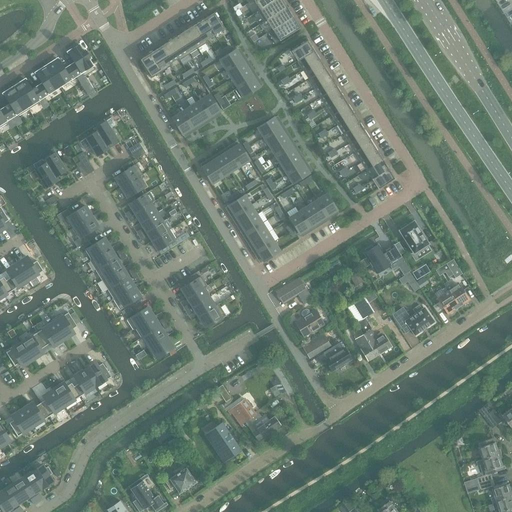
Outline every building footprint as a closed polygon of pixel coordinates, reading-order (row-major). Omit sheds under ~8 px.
[(253,0),(260,10),(257,11),(258,12),(276,0),(253,0)] [(281,0),(276,0),(258,12),(264,22),(285,8),(286,8),(281,0)] [(285,8),(264,22),(266,21),(272,31),(268,33),(292,19),(293,18),(286,8),(285,8)] [(214,13),(204,19),(215,35),(224,29),(214,13)] [(292,19),(268,33),(275,44),(299,29),(293,18),(292,19)] [(204,19),(195,25),(207,43),(206,41),(215,35),(204,19)] [(195,25),(186,31),(198,49),(207,43),(195,25)] [(186,31),(177,37),(189,55),(198,49),(186,31)] [(177,37),(168,43),(180,61),(189,55),(177,37)] [(291,52),(297,61),(313,51),(307,41),(291,52)] [(168,43),(159,48),(170,66),(171,66),(170,64),(178,59),(179,61),(180,61),(168,43)] [(79,45),(67,53),(74,63),(69,67),(76,77),(81,73),(83,77),(95,70),(92,66),(88,60),(90,59),(85,50),(83,51),(79,45)] [(159,48),(150,54),(161,72),(170,66),(159,48)] [(236,50),(220,60),(226,70),(242,60),(236,50)] [(313,51),(297,61),(303,70),(319,60),(313,51)] [(150,54),(140,60),(152,78),(161,72),(150,54)] [(57,59),(46,66),(60,87),(71,80),(76,77),(69,67),(64,70),(57,59)] [(242,60),(226,70),(232,79),(248,69),(242,60)] [(325,69),(319,60),(303,70),(309,80),(325,69)] [(46,66),(35,73),(42,84),(37,87),(43,97),(48,94),(60,87),(46,66)] [(248,69),(232,79),(237,88),(253,78),(248,69)] [(325,69),(309,80),(314,89),(331,79),(325,69)] [(253,78),(237,88),(243,98),(259,88),(253,78)] [(331,79),(314,89),(320,98),(336,88),(331,79)] [(25,80),(14,87),(27,108),(29,110),(40,103),(38,101),(43,97),(37,87),(32,91),(25,80)] [(14,87),(3,94),(10,105),(5,108),(11,118),(16,115),(17,117),(29,110),(27,108),(14,87)] [(342,97),(336,88),(320,98),(326,107),(342,97)] [(209,95),(200,101),(210,117),(220,111),(209,95)] [(342,97),(326,107),(332,116),(348,106),(342,97)] [(200,101),(191,107),(201,123),(210,117),(200,101)] [(348,106),(332,116),(337,125),(354,115),(348,106)] [(191,107),(182,113),(192,129),(201,123),(191,107)] [(0,128),(7,123),(6,121),(11,118),(5,108),(0,111),(0,128)] [(182,113),(172,119),(182,135),(192,129),(182,113)] [(354,115),(337,125),(343,134),(359,125),(359,124),(354,115)] [(274,118),(258,128),(264,138),(280,128),(274,118)] [(105,122),(94,128),(108,150),(118,143),(106,124),(105,122)] [(359,125),(343,134),(349,144),(364,134),(365,133),(359,124),(359,125)] [(108,150),(94,128),(94,129),(96,132),(86,138),(79,143),(84,150),(91,146),(97,156),(108,150)] [(280,128),(264,138),(269,147),(286,137),(280,128)] [(371,143),(365,133),(364,134),(349,144),(355,153),(371,143)] [(286,137),(269,147),(275,156),(291,146),(286,137)] [(132,155),(142,148),(139,143),(128,150),(132,155)] [(371,143),(355,153),(360,162),(377,152),(371,143)] [(239,145),(229,151),(240,167),(249,161),(239,145)] [(291,146),(275,156),(281,165),(297,155),(291,146)] [(142,148),(132,155),(135,160),(145,154),(142,148)] [(229,151),(220,156),(230,173),(240,167),(229,151)] [(89,163),(82,152),(76,156),(80,162),(83,166),(89,163)] [(382,161),(377,152),(360,162),(366,171),(382,161)] [(44,160),(57,181),(58,181),(55,178),(66,171),(54,153),(44,160)] [(297,155),(281,165),(287,174),(303,164),(297,155)] [(220,156),(211,162),(221,178),(230,173),(220,156)] [(57,181),(44,160),(43,160),(45,164),(35,170),(47,188),(57,181)] [(382,161),(366,171),(372,180),(387,170),(388,170),(382,161)] [(211,162),(202,168),(212,184),(221,178),(211,162)] [(121,188),(143,175),(136,164),(115,178),(121,188)] [(303,164),(287,174),(293,184),(309,174),(303,164)] [(387,170),(372,180),(378,190),(394,179),(388,170),(387,170)] [(137,192),(140,190),(145,187),(139,177),(143,175),(121,188),(127,198),(137,192)] [(144,195),(140,197),(129,204),(135,214),(152,203),(152,202),(150,204),(144,195)] [(327,195),(317,201),(327,217),(337,211),(327,195)] [(54,196),(44,202),(47,207),(58,201),(54,196)] [(244,196),(228,206),(234,216),(250,205),(244,196)] [(317,201),(308,207),(318,223),(327,217),(317,201)] [(152,203),(135,214),(141,223),(158,212),(152,203)] [(256,215),(250,205),(234,216),(240,225),(256,215)] [(72,229),(91,217),(85,206),(71,215),(67,209),(57,216),(61,222),(66,219),(72,229)] [(0,231),(6,228),(4,224),(9,220),(0,207),(0,231)] [(299,212),(309,229),(318,223),(308,207),(299,212)] [(158,212),(141,223),(146,232),(164,221),(158,212)] [(299,212),(289,218),(299,235),(309,229),(299,212)] [(256,215),(240,225),(246,234),(262,224),(256,215)] [(82,245),(87,242),(84,236),(98,227),(91,217),(72,229),(78,239),(74,242),(77,248),(82,245)] [(164,221),(146,232),(152,241),(169,230),(167,231),(162,223),(164,222),(164,221)] [(429,245),(414,222),(407,226),(406,224),(400,228),(401,230),(399,231),(414,254),(415,253),(428,245),(429,245)] [(268,233),(262,224),(246,234),(252,243),(268,233)] [(169,230),(152,241),(158,251),(175,240),(169,230)] [(178,244),(189,237),(186,232),(175,240),(178,244)] [(268,233),(252,243),(257,252),(273,242),(268,233)] [(89,261),(110,248),(104,238),(85,250),(91,260),(89,261)] [(273,242),(257,252),(263,262),(279,252),(273,242)] [(398,243),(395,246),(400,255),(404,253),(398,243)] [(366,252),(364,253),(376,274),(390,266),(389,264),(396,261),(404,274),(410,271),(402,257),(401,257),(400,255),(394,246),(394,245),(386,251),(383,253),(378,245),(372,248),(371,246),(365,250),(366,252)] [(110,248),(89,261),(96,271),(116,258),(110,248)] [(27,257),(16,264),(28,281),(43,271),(37,261),(32,264),(27,257)] [(349,257),(344,260),(348,267),(353,264),(349,257)] [(116,258),(96,271),(102,281),(122,268),(116,258)] [(462,274),(456,265),(453,260),(446,264),(453,275),(455,279),(462,274)] [(4,277),(3,278),(12,291),(17,288),(18,290),(29,283),(28,281),(16,264),(6,270),(11,278),(6,281),(4,277)] [(425,266),(412,274),(416,280),(429,272),(425,266)] [(445,273),(442,267),(435,271),(439,277),(445,273)] [(122,268),(102,281),(108,290),(128,277),(122,268)] [(346,273),(355,287),(363,282),(354,268),(346,273)] [(409,273),(399,280),(402,286),(407,282),(410,286),(416,282),(409,273)] [(128,277),(108,290),(114,300),(134,287),(128,277)] [(187,299),(207,286),(201,277),(197,279),(181,289),(187,299)] [(0,298),(12,291),(3,278),(0,279),(0,298)] [(283,304),(297,295),(306,289),(299,278),(275,293),(283,304)] [(446,288),(458,307),(463,304),(465,305),(468,302),(468,301),(469,300),(459,285),(451,290),(449,285),(446,288)] [(193,308),(210,297),(205,288),(207,287),(207,286),(187,299),(193,308)] [(134,287),(114,300),(120,310),(140,297),(134,287)] [(437,299),(439,303),(444,309),(447,315),(449,314),(450,314),(453,312),(454,310),(458,307),(445,288),(442,290),(444,294),(437,299)] [(298,296),(301,300),(310,295),(307,290),(298,296)] [(301,300),(304,305),(313,299),(310,295),(301,300)] [(198,317),(218,305),(218,304),(216,306),(210,297),(193,308),(198,317)] [(364,298),(348,308),(357,324),(365,319),(374,313),(367,302),(367,301),(366,300),(365,299),(364,298)] [(439,303),(433,307),(437,313),(444,309),(439,303)] [(219,318),(220,317),(224,314),(218,305),(198,317),(205,327),(206,326),(219,318)] [(403,308),(393,315),(405,333),(410,330),(415,336),(434,322),(424,308),(421,310),(419,306),(413,310),(416,314),(409,318),(403,308)] [(133,330),(154,317),(147,307),(127,320),(133,330)] [(303,318),(295,323),(304,338),(313,332),(319,328),(324,325),(315,310),(310,313),(308,310),(306,309),(304,310),(302,311),(301,312),(300,314),(303,318)] [(77,327),(68,313),(63,316),(62,314),(51,321),(64,340),(74,334),(72,330),(77,327)] [(154,317),(133,330),(133,331),(135,329),(141,339),(160,327),(154,317)] [(357,324),(359,328),(364,335),(363,335),(368,343),(370,341),(379,355),(391,347),(383,335),(377,340),(371,330),(372,329),(365,319),(357,324)] [(64,340),(51,321),(52,323),(37,333),(46,347),(51,343),(53,347),(64,340)] [(160,327),(141,339),(147,348),(166,337),(160,327)] [(359,328),(353,332),(355,336),(354,337),(355,340),(363,335),(364,335),(361,331),(359,328)] [(301,346),(309,359),(334,343),(328,332),(322,336),(321,334),(301,346)] [(46,347),(37,333),(21,343),(33,360),(43,354),(40,350),(46,347)] [(363,335),(355,340),(368,361),(379,355),(370,341),(368,343),(363,335)] [(166,337),(147,348),(153,358),(156,357),(157,356),(167,350),(172,347),(166,337)] [(33,360),(21,343),(6,353),(14,366),(19,363),(22,367),(33,360)] [(340,343),(323,353),(327,359),(325,361),(332,372),(346,363),(349,361),(343,350),(344,349),(340,343)] [(95,363),(84,370),(95,387),(111,377),(102,364),(97,367),(95,363)] [(72,383),(71,384),(80,397),(95,387),(84,370),(74,376),(79,384),(74,387),(72,383)] [(64,383),(53,390),(64,407),(80,397),(71,384),(66,387),(64,383)] [(286,392),(280,383),(276,386),(281,395),(286,392)] [(281,395),(276,386),(270,389),(276,398),(281,395)] [(45,400),(40,404),(49,417),(64,407),(53,390),(43,396),(45,400)] [(228,411),(230,415),(232,414),(242,428),(244,426),(243,424),(245,423),(255,415),(244,399),(228,411)] [(33,403),(22,410),(33,427),(49,417),(40,404),(35,407),(33,403)] [(511,408),(503,416),(511,427),(511,408)] [(14,420),(9,424),(18,437),(33,427),(22,410),(12,416),(14,420)] [(489,414),(498,425),(502,422),(503,421),(494,410),(489,414)] [(281,425),(275,417),(269,420),(265,415),(261,417),(258,413),(255,415),(245,423),(258,441),(281,425)] [(489,414),(484,417),(493,429),(494,428),(493,428),(498,425),(489,414)] [(0,424),(0,446),(1,449),(15,440),(10,434),(7,436),(0,424)] [(207,435),(225,461),(241,450),(223,424),(207,435)] [(176,438),(167,443),(170,447),(175,444),(178,450),(182,447),(179,442),(176,438)] [(500,455),(496,444),(497,443),(496,443),(494,438),(478,443),(480,448),(479,448),(483,460),(500,455)] [(504,470),(503,467),(504,466),(503,466),(500,455),(483,460),(488,475),(478,478),(479,484),(493,480),(491,475),(491,474),(504,470)] [(42,466),(32,472),(43,488),(53,482),(49,476),(52,474),(48,467),(44,469),(42,466)] [(174,486),(179,494),(196,483),(186,468),(169,480),(170,480),(166,482),(170,489),(174,486)] [(32,472),(23,478),(33,495),(43,488),(32,472)] [(23,478),(13,484),(23,501),(33,495),(23,478)] [(493,480),(479,484),(481,490),(495,486),(495,485),(493,480)] [(142,481),(130,489),(137,500),(132,503),(138,511),(140,511),(144,509),(143,507),(149,503),(151,505),(150,505),(154,511),(163,504),(158,496),(154,498),(142,481)] [(495,497),(491,498),(493,503),(497,502),(511,496),(511,493),(509,485),(510,485),(510,484),(509,484),(508,481),(498,484),(499,488),(493,490),(495,497)] [(13,484),(3,491),(14,507),(23,501),(13,484)] [(3,491),(0,492),(0,507),(3,511),(5,511),(14,507),(3,491)] [(511,496),(497,502),(493,503),(495,509),(499,508),(500,511),(503,511),(511,509),(511,496)] [(127,511),(120,501),(119,501),(121,503),(108,511),(107,510),(106,510),(107,511),(127,511)] [(398,511),(393,504),(390,501),(379,510),(379,511),(381,509),(382,511),(398,511)]
